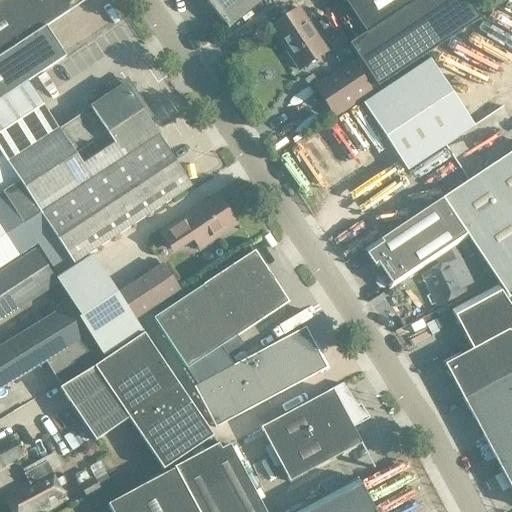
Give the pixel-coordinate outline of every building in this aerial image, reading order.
[(0,0),(0,58),(47,27),(86,2),(84,0),(0,0)] [(204,0),(228,29),(263,0),(204,0)] [(363,80),(370,91),(479,20),(465,0),(414,0),(347,45),(368,76),(363,80)] [(327,53),(299,9),(271,27),(300,71),(327,53)] [(121,16),(91,34),(100,48),(129,30),(121,16)] [(47,27),(0,58),(0,105),(29,86),(69,60),(47,27)] [(408,172),(474,128),(430,61),(363,105),(408,172)] [(353,64),(316,89),(335,117),(372,93),(370,91),(363,80),(353,64)] [(34,247),(37,245),(56,277),(192,188),(148,121),(152,119),(126,80),(87,106),(89,109),(58,130),(6,165),(52,234),(36,245),(34,247)] [(0,105),(0,154),(6,165),(58,130),(29,86),(0,105)] [(468,238),(476,249),(498,282),(504,291),(509,299),(511,297),(511,153),(363,252),(375,271),(379,268),(392,288),(468,238)] [(0,269),(34,247),(36,245),(52,234),(6,165),(0,154),(0,269)] [(218,197),(181,221),(161,235),(171,250),(191,237),(200,250),(219,237),(218,235),(235,224),(218,197)] [(449,254),(438,259),(442,266),(422,275),(438,307),(467,293),(464,286),(472,282),(477,293),(498,282),(476,249),(452,261),(449,254)] [(0,320),(58,283),(36,250),(0,274),(0,320)] [(187,371),(288,304),(254,253),(153,320),(187,371)] [(162,265),(117,295),(91,255),(56,279),(82,319),(78,321),(104,359),(142,333),(135,322),(180,292),(162,265)] [(473,351),(445,366),(446,368),(443,369),(454,384),(464,401),(511,375),(511,324),(511,323),(511,322),(511,314),(497,287),(452,312),(473,351)] [(0,388),(44,362),(58,385),(98,361),(84,338),(65,307),(0,346),(0,388)] [(327,370),(306,329),(194,388),(216,429),(327,370)] [(94,369),(163,473),(213,440),(144,336),(94,369)] [(511,375),(464,401),(502,473),(511,467),(511,375)] [(290,483),(308,473),(357,447),(349,433),(359,409),(343,385),(307,404),(307,405),(261,430),(290,483)] [(299,511),(265,511),(230,446),(221,451),(219,445),(174,470),(174,471),(108,507),(110,511),(373,511),(357,481),(299,511)] [(511,467),(502,473),(511,491),(511,467)] [(50,472),(27,485),(19,470),(0,481),(0,495),(9,511),(22,511),(61,490),(50,472)] [(78,500),(100,497),(96,472),(74,476),(78,500)] [(9,511),(0,496),(0,511),(9,511)]
